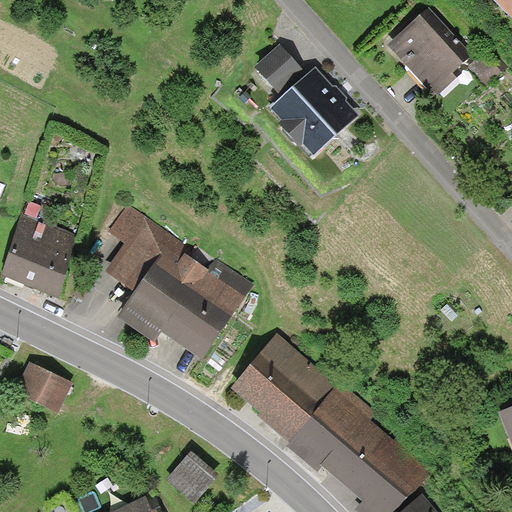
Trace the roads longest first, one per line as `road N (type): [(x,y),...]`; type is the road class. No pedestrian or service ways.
road 1 (tertiary): [(0,308),(176,396),(320,511)]
road 2 (residential): [(511,248),(285,0)]
